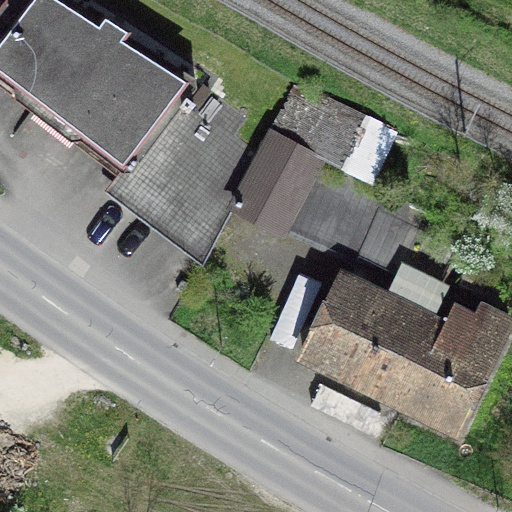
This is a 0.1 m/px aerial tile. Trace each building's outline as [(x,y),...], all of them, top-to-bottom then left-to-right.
[(0,0),(0,76),(127,173),(115,189),(196,250),(222,200),(234,205),(261,155),(234,134),(246,118),(70,0),(0,0)] [(371,179),(395,129),(301,85),(273,133),(371,179)] [(261,155),(234,205),(357,260),(361,253),(379,205),(262,153),(261,155)] [(446,155),(438,173),(473,189),(482,171),(446,155)] [(379,205),(361,253),(441,290),(453,265),(418,251),(427,230),(379,205)] [(511,293),(466,270),(459,283),(505,307),(511,293)] [(302,354),(456,430),(509,321),(479,306),(473,319),(453,309),(445,327),(342,275),(302,354)]
